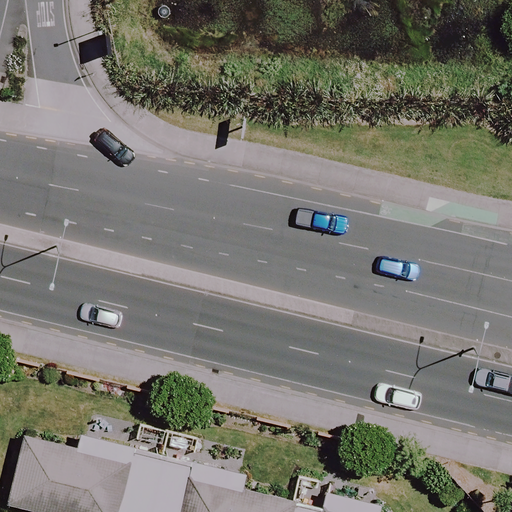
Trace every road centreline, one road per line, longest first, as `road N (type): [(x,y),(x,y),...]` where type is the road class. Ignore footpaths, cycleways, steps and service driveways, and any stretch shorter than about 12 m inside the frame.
road 1 (secondary): [(511,398),(0,271)]
road 2 (secondary): [(0,179),(511,294)]
